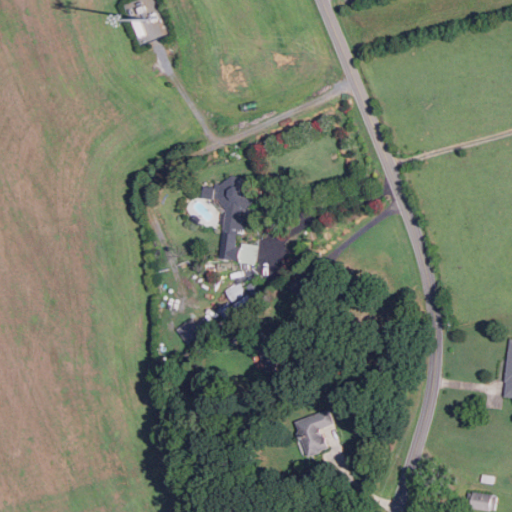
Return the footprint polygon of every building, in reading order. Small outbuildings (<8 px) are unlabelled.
[(222,258),(257,262),(259,244),(244,242),(247,215),(248,215),(253,179),(229,176),(227,186),(205,183),(203,198),(229,201),(222,258)] [(254,302),(248,293),(247,294),(241,282),(227,290),(239,311),(254,302)] [(195,323),(193,320),(179,328),(187,343),(210,331),(204,319),(195,323)] [(256,345),(270,370),(294,357),(281,331),(256,345)] [(331,449),(324,427),(336,424),(332,409),(298,419),(308,455),(331,449)] [(499,495),(470,491),(468,507),(496,511),(499,495)]
